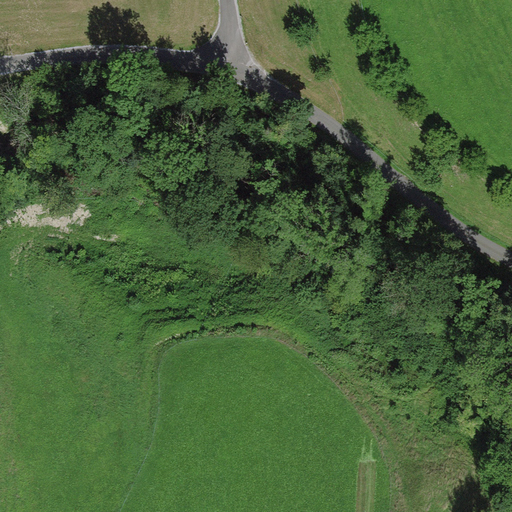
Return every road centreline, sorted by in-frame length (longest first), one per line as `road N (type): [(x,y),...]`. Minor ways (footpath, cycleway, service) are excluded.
road 1 (track): [(108,511),(139,447),(154,354),(171,338),(246,327),(285,332),(318,350),(389,436),(416,511)]
road 2 (unclassified): [(238,67),(511,259)]
road 3 (unclassified): [(0,65),(105,53),(238,67)]
